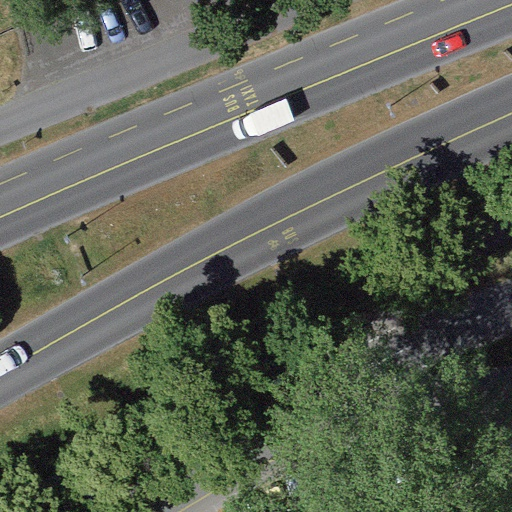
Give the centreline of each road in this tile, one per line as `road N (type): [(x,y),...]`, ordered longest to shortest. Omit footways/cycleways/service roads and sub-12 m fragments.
road 1 (primary): [(0,376),(111,310),(511,116)]
road 2 (primary): [(511,8),(0,217)]
road 3 (residential): [(0,116),(292,0)]
road 4 (residential): [(511,312),(293,408)]
road 5 (residential): [(293,408),(511,382)]
road 6 (residential): [(293,408),(125,511)]
